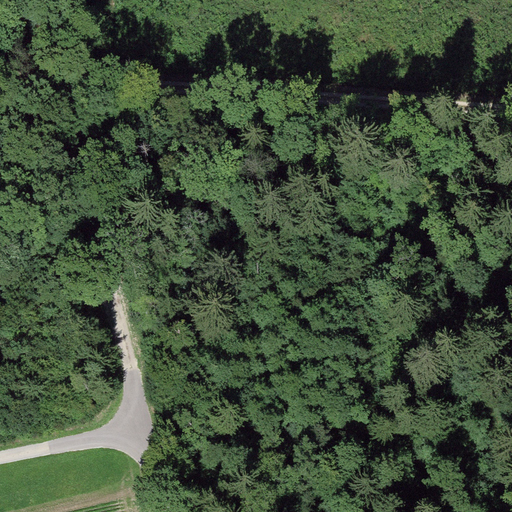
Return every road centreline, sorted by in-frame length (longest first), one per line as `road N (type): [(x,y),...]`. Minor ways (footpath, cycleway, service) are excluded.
road 1 (track): [(166,511),(51,85),(0,81)]
road 2 (track): [(51,85),(511,114)]
road 3 (track): [(0,457),(143,427)]
